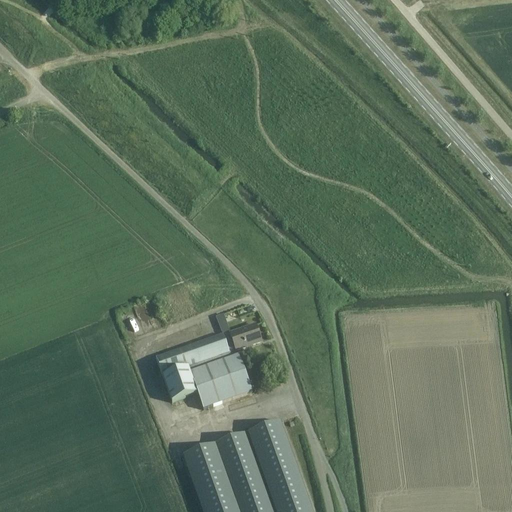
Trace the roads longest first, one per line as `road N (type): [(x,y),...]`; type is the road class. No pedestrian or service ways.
road 1 (unclassified): [(318,454),(275,329),(243,278),(43,91)]
road 2 (track): [(0,79),(265,25)]
road 3 (secondary): [(511,195),(337,0)]
